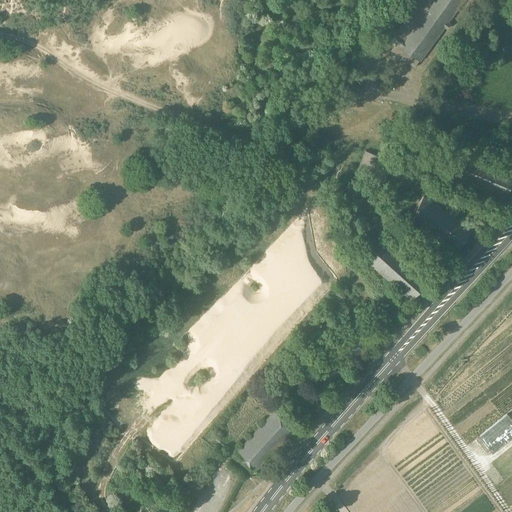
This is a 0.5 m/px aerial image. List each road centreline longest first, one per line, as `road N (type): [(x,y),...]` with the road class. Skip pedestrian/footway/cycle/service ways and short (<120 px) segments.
road 1 (secondary): [(264,511),(511,229)]
road 2 (track): [(300,192),(251,149),(115,96),(43,48),(0,37)]
road 3 (track): [(507,511),(410,380)]
